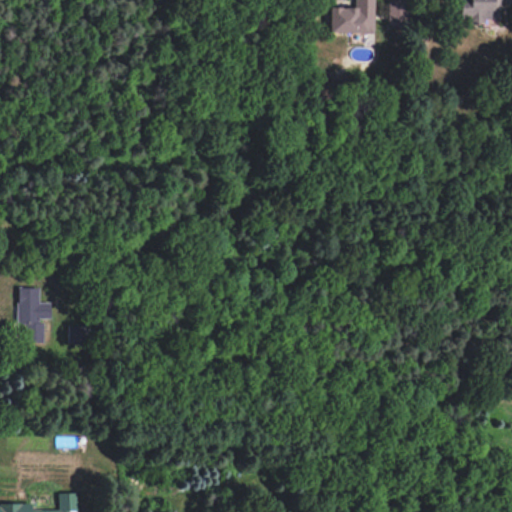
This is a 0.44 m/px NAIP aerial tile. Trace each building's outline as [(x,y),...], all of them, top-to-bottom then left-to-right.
[(373,32),(373,0),(352,0),(353,7),(328,7),(328,32),(373,32)] [(386,0),(386,26),(405,26),(404,0),(386,0)] [(498,19),(498,0),(458,0),(459,21),(483,21),(483,19),(498,19)] [(37,287),(16,287),(15,341),(41,341),(42,319),(49,319),(49,302),(37,302),(37,287)] [(66,343),(90,344),(90,326),(67,325),(66,343)] [(0,511),(67,511),(68,511),(75,511),(75,492),(56,492),(57,509),(30,509),(29,503),(0,502),(0,511)]
